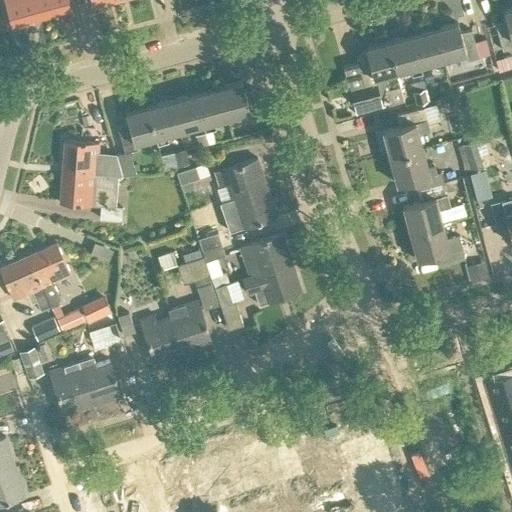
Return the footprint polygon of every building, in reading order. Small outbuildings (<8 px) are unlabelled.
[(39,17),(34,0),(2,0),(10,25),(39,17)] [(34,0),(39,17),(69,9),(66,0),(34,0)] [(511,38),(511,6),(501,9),(504,18),(494,23),(501,49),(511,46),(511,41),(511,39),(511,38)] [(456,22),(438,27),(446,57),(463,53),(465,60),(477,56),(470,29),(459,32),(456,22)] [(438,27),(412,34),(421,69),(430,67),(429,62),(443,58),(446,57),(438,27)] [(412,34),(387,41),(395,71),(396,76),(410,72),(421,69),(412,34)] [(474,40),(477,54),(488,51),(484,37),(474,40)] [(381,106),(376,84),(374,77),(395,71),(387,41),(365,47),(367,56),(356,59),(363,86),(349,90),(355,113),(381,106)] [(511,59),(510,53),(501,56),(504,67),(511,64),(511,59)] [(240,80),(222,85),(230,115),(247,110),(249,118),(261,115),(253,87),(243,90),(240,80)] [(222,85),(193,93),(203,129),(214,126),(212,120),(230,115),(222,85)] [(388,104),(403,99),(399,85),(384,89),(388,104)] [(425,86),(411,90),(415,102),(428,99),(425,86)] [(193,93),(170,99),(178,128),(191,125),(193,132),(203,129),(193,93)] [(257,99),(261,113),(268,111),(265,98),(257,99)] [(170,99),(146,105),(154,135),(156,142),(167,139),(165,132),(178,128),(170,99)] [(154,135),(146,105),(124,111),(126,121),(115,124),(123,151),(115,153),(120,172),(134,171),(129,149),(135,148),(134,140),(154,135)] [(398,125),(381,130),(388,156),(418,148),(421,147),(417,132),(428,129),(425,118),(422,107),(395,114),(398,125)] [(63,138),(61,158),(66,158),(65,169),(116,172),(120,172),(115,153),(115,151),(96,150),(97,141),(63,138)] [(475,138),(461,142),(476,197),(491,194),(484,167),(482,167),(475,138)] [(418,148),(388,156),(396,183),(399,182),(413,178),(416,189),(443,181),(440,170),(436,171),(434,163),(426,165),(421,147),(418,148)] [(160,153),(163,168),(188,162),(186,152),(173,155),(172,150),(160,153)] [(226,183),(230,198),(263,187),(258,172),(261,171),(256,156),(214,170),(219,185),(226,183)] [(192,186),(190,178),(198,176),(194,165),(175,171),(181,190),(192,186)] [(116,172),(65,169),(64,180),(60,180),(58,201),(99,204),(99,216),(120,218),(121,205),(114,205),(116,172)] [(402,205),(409,230),(441,222),(437,207),(449,204),(443,181),(416,189),(419,200),(402,205)] [(220,201),(219,201),(228,230),(233,228),(276,215),(271,201),(268,202),(263,187),(230,198),(220,201)] [(511,196),(489,203),(496,229),(506,227),(511,245),(511,244),(511,196)] [(193,222),(197,233),(209,229),(205,218),(193,222)] [(441,222),(409,230),(416,258),(433,253),(436,265),(464,257),(460,245),(457,233),(445,236),(441,222)] [(197,237),(200,248),(220,242),(216,231),(197,237)] [(281,232),(239,245),(244,260),(246,259),(251,272),(255,271),(256,272),(288,262),(283,246),(286,245),(281,232)] [(37,248),(27,253),(29,257),(50,304),(57,301),(60,300),(51,279),(69,271),(56,240),(37,248)] [(202,255),(204,260),(223,254),(220,242),(200,248),(202,255)] [(198,247),(191,249),(194,258),(201,255),(198,247)] [(172,249),(158,254),(162,267),(176,262),(172,249)] [(17,257),(0,264),(0,269),(12,297),(31,288),(40,309),(50,304),(29,257),(27,253),(17,257)] [(204,260),(202,255),(201,255),(194,258),(176,263),(182,282),(194,278),(196,284),(210,279),(208,273),(204,260)] [(487,275),(482,259),(466,263),(470,280),(487,275)] [(251,272),(241,276),(246,292),(253,289),(258,304),(300,290),(296,276),(293,277),(288,262),(256,272),(255,271),(251,272)] [(220,269),(208,273),(210,279),(212,285),(213,285),(225,281),(228,280),(224,268),(220,269)] [(231,300),(225,281),(213,285),(227,328),(242,323),(234,299),(231,300)] [(111,288),(87,298),(95,316),(119,306),(111,288)] [(167,307),(169,313),(180,347),(196,342),(197,344),(210,340),(197,297),(167,307)] [(61,329),(83,319),(77,307),(56,316),(61,329)] [(122,333),(134,330),(128,311),(116,315),(122,333)] [(180,347),(169,313),(156,318),(154,311),(139,316),(152,359),(167,354),(166,352),(180,347)] [(88,329),(114,320),(111,312),(91,319),(88,320),(87,320),(85,321),(88,329)] [(36,338),(58,329),(53,315),(31,325),(36,338)] [(114,320),(88,329),(96,353),(106,349),(110,361),(126,356),(120,339),(114,320)] [(8,337),(0,339),(0,352),(12,348),(8,337)] [(29,373),(41,368),(33,346),(21,350),(29,373)] [(96,353),(78,359),(91,399),(105,395),(106,397),(120,393),(110,361),(106,349),(96,353)] [(91,399),(78,359),(49,368),(63,412),(77,407),(76,404),(91,399)] [(511,370),(486,378),(495,408),(511,402),(511,370)] [(511,402),(495,408),(504,437),(511,434),(511,402)] [(381,433),(343,445),(352,474),(390,462),(381,433)] [(287,434),(258,443),(270,481),(299,472),(287,434)] [(5,435),(0,436),(0,467),(13,464),(8,449),(10,449),(5,435)] [(258,443),(229,452),(241,490),(270,481),(258,443)] [(229,452),(200,461),(212,499),(241,490),(229,452)] [(200,461),(171,470),(183,508),(212,499),(200,461)] [(390,462),(352,474),(361,503),(399,491),(390,462)] [(13,464),(0,467),(0,500),(24,493),(20,479),(18,480),(13,464)] [(324,471),(317,473),(320,485),(328,482),(324,471)] [(328,482),(320,485),(324,496),(331,494),(328,482)] [(405,511),(399,491),(361,503),(363,511),(405,511)]
